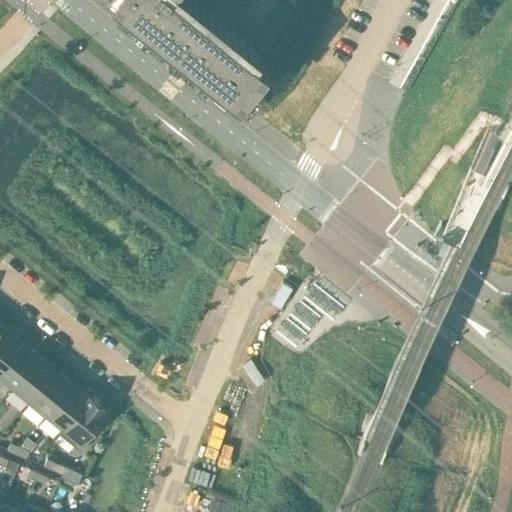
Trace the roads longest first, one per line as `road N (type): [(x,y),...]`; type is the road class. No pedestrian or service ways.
road 1 (unknown): [(246,301),(157,254),(0,117)]
road 2 (residential): [(300,186),(192,426)]
road 3 (residential): [(192,426),(0,273)]
